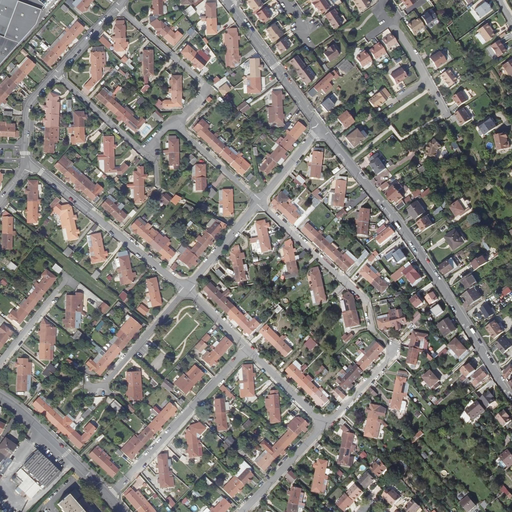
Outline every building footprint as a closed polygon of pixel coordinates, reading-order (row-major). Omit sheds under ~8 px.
[(0,0),(0,61),(34,24),(36,11),(39,8),(44,5),(40,0),(0,0)] [(73,9),(75,6),(73,4),(74,2),(71,0),(66,0),(65,2),(73,9)] [(75,0),(74,2),(73,4),(75,6),(82,12),(84,10),(86,11),(88,8),(87,7),(92,1),(91,0),(75,0)] [(162,8),(162,1),(161,0),(152,0),(153,16),(158,16),(158,14),(163,14),(163,12),(162,8)] [(249,0),(247,2),(254,12),(263,5),(259,0),(249,0)] [(329,8),(323,0),(316,0),(311,4),(314,8),(317,7),(319,10),(318,10),(321,14),(329,8)] [(353,0),(352,1),(360,12),(370,5),(367,0),(353,0)] [(400,0),(407,9),(416,2),(414,0),(400,0)] [(479,0),(470,8),(478,20),(490,12),(487,9),(488,8),(487,5),(486,6),(480,0),(479,0)] [(215,3),(206,3),(206,16),(201,16),(202,21),(206,21),(207,34),(217,33),(217,30),(220,30),(219,25),(216,25),(215,3)] [(184,16),(187,13),(193,9),(191,5),(182,12),(184,16)] [(267,11),(265,8),(256,14),(258,18),(259,17),(263,23),(271,16),(267,11)] [(324,16),(327,20),(334,29),(342,24),(336,14),(337,13),(334,9),(324,16)] [(427,13),(421,17),(427,25),(437,18),(431,10),(427,13)] [(160,33),(164,37),(170,30),(168,28),(158,19),(149,24),(157,31),(156,33),(158,35),(160,33)] [(424,27),(419,19),(411,24),(411,23),(407,25),(414,36),(417,33),(416,33),(424,27)] [(70,30),(68,31),(75,38),(84,28),(77,21),(74,24),(72,22),(67,27),(70,30)] [(486,43),(495,37),(493,34),(490,31),(492,30),(487,24),(478,31),(478,32),(485,41),(486,43)] [(124,25),(116,25),(115,25),(115,29),(113,29),(114,32),(115,32),(115,36),(115,38),(125,38),(124,25)] [(270,39),(273,43),(283,36),(280,31),(279,32),(274,25),(266,31),(271,38),(270,39)] [(197,34),(193,29),(189,35),(193,38),(197,34)] [(174,34),(171,31),(170,30),(164,37),(173,45),(182,35),(177,31),(174,34)] [(58,38),(60,40),(67,33),(64,31),(58,38)] [(68,31),(67,33),(60,40),(60,41),(67,47),(75,38),(68,31)] [(226,67),(235,67),(235,63),(239,63),(239,59),(241,59),(241,55),(239,55),(238,40),(240,40),(240,36),(238,36),(238,32),(225,33),(226,67)] [(485,41),(478,32),(475,35),(482,44),(485,41)] [(397,43),(392,34),(382,41),(388,49),(397,43)] [(101,38),(99,40),(108,49),(111,45),(104,38),(101,38)] [(115,38),(115,40),(116,45),(114,45),(114,50),(116,50),(116,51),(125,51),(125,46),(128,46),(127,42),(125,42),(125,38),(115,38)] [(283,39),(275,46),(281,54),(290,48),(283,39)] [(51,50),(58,56),(67,47),(60,41),(58,43),(53,49),(51,50)] [(499,42),(491,48),(498,57),(506,52),(499,42)] [(386,53),(379,43),(376,45),(376,46),(369,51),(376,60),(386,53)] [(31,53),(34,50),(27,44),(24,47),(31,53)] [(188,45),(182,52),(185,55),(184,57),(186,58),(187,57),(195,64),(193,66),(196,69),(198,66),(201,69),(207,62),(188,45)] [(332,45),(328,48),(329,50),(328,51),(324,54),(329,62),(339,55),(332,45)] [(91,65),(101,65),(101,63),(100,52),(103,52),(103,47),(92,47),(92,52),(90,52),(91,65)] [(50,52),(48,50),(41,58),(43,60),(50,52)] [(50,52),(43,60),(50,66),(58,56),(51,50),(50,52)] [(143,54),(143,63),(153,63),(152,50),(143,50),(143,54)] [(372,61),(365,51),(361,54),(362,55),(355,59),(361,68),(372,61)] [(430,58),(436,68),(446,61),(443,57),(444,55),(442,52),(440,51),(430,58)] [(341,79),(355,65),(349,55),(334,69),(335,70),(330,74),(314,88),(313,88),(308,93),(312,98),(333,78),(335,81),(340,77),(341,79)] [(291,65),(298,74),(306,68),(297,56),(288,62),(290,66),(291,65)] [(28,58),(20,67),(19,68),(26,75),(35,65),(28,58)] [(511,61),(510,60),(503,65),(511,77),(511,76),(511,61)] [(251,76),(251,80),(251,86),(247,87),(247,93),(261,92),(260,70),(263,70),(263,65),(260,65),(259,62),(250,63),(250,67),(247,67),(247,76),(251,76)] [(143,63),(143,65),(143,76),(147,76),(153,76),(153,63),(143,63)] [(101,67),(101,65),(91,65),(92,78),(84,87),(89,91),(100,78),(101,78),(101,74),(103,74),(102,72),(101,72),(101,67)] [(20,81),(26,75),(19,68),(17,66),(10,74),(12,76),(10,78),(21,88),(24,84),(20,81)] [(111,76),(117,70),(114,68),(109,74),(111,76)] [(306,68),(298,74),(306,85),(309,83),(311,82),(315,78),(307,68),(306,68)] [(391,76),(396,85),(400,82),(407,77),(402,68),(391,76)] [(450,68),(442,74),(445,79),(446,79),(447,80),(446,81),(446,83),(448,86),(450,86),(459,79),(450,68)] [(171,100),(165,100),(165,107),(172,107),(172,106),(181,106),(181,75),(171,75),(171,79),(171,84),(171,88),(168,88),(168,93),(172,93),(171,100)] [(218,78),(215,75),(210,81),(213,84),(218,78)] [(143,94),(150,86),(147,84),(147,76),(143,76),(144,86),(140,90),(143,94)] [(9,77),(1,86),(2,87),(10,78),(9,77)] [(10,78),(2,87),(1,89),(8,95),(15,88),(20,93),(23,90),(21,88),(10,78)] [(223,95),(232,89),(227,83),(218,89),(223,95)] [(8,95),(1,89),(0,87),(0,104),(1,103),(4,106),(6,103),(4,100),(8,95)] [(95,97),(105,105),(111,98),(110,97),(108,94),(110,92),(104,87),(95,97)] [(368,101),(375,109),(386,100),(386,99),(390,96),(384,88),(368,101)] [(277,123),(277,127),(283,126),(282,100),(285,100),(285,95),(282,95),(282,91),(272,92),(272,97),(270,97),(270,100),(272,100),(272,107),(269,107),(270,123),(277,123)] [(462,91),(454,97),(460,106),(468,101),(462,91)] [(46,110),(46,114),(59,115),(59,102),(56,102),(59,96),(49,93),(47,100),(46,106),(43,106),(43,110),(46,110)] [(139,105),(145,99),(142,97),(136,103),(139,105)] [(105,105),(115,114),(121,107),(113,99),(111,98),(105,105)] [(245,101),(238,107),(243,114),(250,108),(248,104),(252,101),(250,98),(246,102),(245,101)] [(335,106),(328,98),(321,105),(327,112),(335,106)] [(158,99),(154,103),(154,104),(160,109),(162,107),(163,107),(163,101),(161,101),(158,99)] [(508,109),(503,103),(499,105),(505,112),(508,109)] [(124,122),(130,115),(133,113),(126,107),(124,109),(121,107),(115,114),(118,116),(116,118),(119,121),(121,119),(124,122)] [(464,108),(455,114),(463,125),(471,119),(464,108)] [(156,110),(151,115),(158,120),(162,115),(156,110)] [(346,111),(337,118),(344,128),(353,121),(346,111)] [(74,112),(74,116),(74,119),(74,126),(74,128),(84,127),(83,120),(86,120),(86,115),(83,116),(83,112),(74,112)] [(239,112),(234,117),(237,120),(242,114),(239,112)] [(58,128),(59,115),(46,114),(46,119),(43,118),(43,123),(45,123),(45,127),(58,128)] [(136,120),(132,116),(130,115),(124,122),(134,131),(143,120),(139,116),(136,120)] [(479,125),(481,129),(493,120),(491,117),(479,125)] [(202,119),(193,129),(197,133),(242,175),(250,165),(241,156),(243,154),(240,151),(238,153),(231,147),(228,149),(223,144),(225,141),(221,137),(218,139),(216,138),(219,135),(216,132),(213,135),(207,129),(209,126),(202,119)] [(493,120),(481,129),(485,135),(497,126),(493,120)] [(267,175),(277,162),(281,157),(284,160),(287,157),(284,154),(288,149),(291,151),(295,147),(292,145),(306,128),(299,122),(290,132),(288,130),(285,133),(288,135),(271,155),(268,153),(265,157),(268,159),(260,169),(267,175)] [(15,127),(3,126),(1,126),(1,136),(5,136),(19,137),(19,131),(15,130),(15,127)] [(54,141),(57,141),(58,128),(45,127),(44,140),(54,141)] [(74,128),(74,130),(74,143),(84,143),(84,127),(74,128)] [(356,128),(345,137),(350,143),(352,142),(355,145),(364,138),(359,132),(356,128)] [(87,140),(91,144),(100,133),(97,131),(92,136),(91,136),(87,140)] [(506,132),(495,135),(498,150),(510,148),(509,141),(508,142),(506,132)] [(169,147),(169,165),(179,165),(178,136),(168,136),(169,143),(166,143),(166,147),(169,147)] [(428,151),(427,156),(437,158),(439,149),(442,146),(435,139),(430,144),(430,145),(429,145),(427,151),(428,151)] [(53,153),(54,142),(54,141),(44,140),(44,153),(53,153)] [(104,155),(104,157),(113,157),(113,148),(115,148),(115,145),(113,145),(113,142),(103,142),(104,155)] [(313,162),(310,162),(309,164),(308,164),(307,166),(312,167),(312,168),(309,168),(308,175),(311,176),(311,177),(321,178),(324,148),(314,148),(314,155),(313,162)] [(378,153),(369,159),(371,163),(370,163),(378,174),(388,168),(380,157),(381,156),(378,153)] [(64,156),(54,166),(64,175),(70,168),(72,165),(73,164),(64,156)] [(113,157),(104,157),(101,158),(98,158),(98,160),(100,160),(100,168),(101,167),(101,170),(104,170),(104,173),(116,173),(118,169),(114,169),(113,157)] [(194,157),(189,162),(192,165),(197,160),(194,157)] [(196,184),(197,191),(206,190),(205,164),(196,165),(196,180),(196,184)] [(425,165),(418,169),(422,175),(428,171),(425,165)] [(144,202),(144,198),(144,195),(143,167),(138,167),(138,172),(134,172),(134,185),(131,185),(131,198),(134,198),(134,202),(144,202)] [(73,183),(80,176),(72,169),(70,168),(64,175),(67,178),(65,180),(68,182),(70,181),(73,183)] [(82,174),(80,176),(88,183),(90,181),(82,174)] [(397,174),(380,186),(384,190),(396,181),(394,179),(399,176),(397,174)] [(300,175),(294,181),(300,187),(306,181),(300,175)] [(83,192),(89,185),(88,183),(80,176),(73,183),(77,187),(75,189),(78,191),(80,189),(83,192)] [(337,187),(336,193),(335,206),(344,207),(345,203),(348,203),(348,198),(345,198),(347,177),(339,176),(338,180),(337,180),(337,184),(335,184),(335,187),(337,187)] [(28,193),(27,201),(37,202),(37,200),(38,181),(28,180),(28,189),(26,189),(26,193),(28,193)] [(387,194),(390,198),(404,188),(399,183),(397,185),(396,184),(387,191),(388,193),(387,194)] [(91,186),(89,185),(83,192),(92,201),(97,196),(101,191),(97,187),(95,189),(91,186)] [(404,188),(390,198),(392,202),(395,200),(397,202),(404,197),(402,195),(407,191),(405,187),(404,188)] [(211,188),(206,194),(212,198),(217,193),(211,188)] [(323,199),(319,194),(321,191),(318,188),(313,193),(321,201),(323,199)] [(423,197),(432,191),(430,188),(421,195),(422,197),(423,197)] [(223,205),(223,216),(233,215),(232,190),(222,190),(222,191),(219,191),(219,205),(223,205)] [(275,205),(273,206),(277,210),(279,208),(295,223),(301,217),(296,211),(298,209),(294,205),(291,202),(289,205),(287,203),(290,199),(283,192),(272,203),(275,205)] [(172,198),(166,193),(160,200),(166,205),(172,198)] [(118,207),(116,205),(114,203),(116,201),(109,195),(106,198),(108,199),(102,205),(121,222),(127,216),(121,210),(124,206),(121,203),(120,204),(118,207)] [(313,206),(315,208),(321,202),(316,197),(312,201),(315,203),(313,206)] [(405,205),(406,206),(413,200),(410,197),(396,206),(399,210),(405,205)] [(60,217),(62,227),(65,227),(75,225),(74,220),(75,220),(74,216),(73,216),(71,207),(68,205),(61,206),(58,203),(60,200),(57,198),(48,208),(52,211),(52,210),(60,217)] [(464,198),(450,206),(457,216),(460,214),(461,215),(471,209),(469,205),(471,204),(471,202),(470,201),(468,201),(467,202),(464,198)] [(37,204),(37,202),(27,201),(27,210),(24,210),(24,213),(27,213),(27,218),(29,218),(28,223),(37,223),(37,204)] [(408,209),(412,215),(415,219),(426,212),(418,201),(408,209)] [(7,209),(14,214),(16,211),(9,206),(7,209)] [(443,208),(442,206),(434,211),(435,214),(443,208)] [(132,217),(138,210),(135,207),(129,214),(132,217)] [(344,209),(336,215),(340,219),(347,213),(344,209)] [(360,212),(359,220),(358,234),(367,236),(370,210),(361,209),(360,212)] [(3,217),(3,233),(12,233),(12,231),(12,216),(5,210),(1,215),(3,217)] [(427,216),(418,222),(422,227),(421,228),(423,231),(433,225),(427,216)] [(139,217),(137,220),(145,226),(147,224),(139,217)] [(182,245),(177,251),(182,254),(178,259),(190,268),(192,264),(195,266),(197,263),(195,261),(200,255),(202,256),(205,253),(203,252),(209,245),(211,247),(214,243),(212,241),(222,229),(223,230),(227,225),(217,219),(208,230),(205,228),(203,232),(205,234),(202,238),(199,235),(196,240),(198,242),(195,246),(190,252),(182,245)] [(169,261),(175,253),(168,246),(166,245),(170,240),(165,236),(164,238),(159,233),(158,234),(156,236),(150,230),(149,230),(152,226),(148,223),(147,224),(145,226),(137,220),(130,227),(134,230),(133,231),(135,233),(137,232),(143,238),(142,240),(145,242),(146,241),(169,261)] [(261,242),(263,252),(272,250),(268,229),(271,228),(270,223),(266,223),(266,220),(256,223),(259,237),(250,239),(250,244),(261,242)] [(353,265),(343,255),(337,250),(339,247),(334,242),(331,244),(322,235),(324,233),(321,230),(318,232),(309,224),(303,230),(347,272),(353,265)] [(379,234),(387,228),(384,224),(376,231),(379,234)] [(66,229),(63,229),(65,240),(68,240),(77,238),(75,225),(65,227),(66,229)] [(156,236),(158,234),(152,228),(150,230),(156,236)] [(391,228),(377,239),(381,244),(395,233),(391,228)] [(445,236),(450,244),(452,243),(456,249),(465,243),(460,237),(456,230),(445,236)] [(12,249),(12,235),(12,233),(3,233),(2,249),(12,249)] [(94,251),(90,252),(92,261),(96,260),(97,262),(105,260),(100,233),(91,235),(94,251)] [(332,243),(335,240),(330,234),(326,237),(332,243)] [(289,272),(285,273),(284,273),(286,279),(300,276),(294,252),(296,252),(296,249),(294,249),(291,239),(285,242),(286,247),(283,248),(285,257),(282,258),(283,263),(287,263),(287,265),(289,272)] [(175,253),(177,251),(170,244),(168,246),(175,253)] [(247,281),(244,266),(242,259),(246,258),(245,253),(241,254),(239,245),(235,246),(235,247),(234,248),(232,250),(233,252),(231,252),(232,256),(230,257),(231,261),(233,260),(238,282),(247,281)] [(63,253),(68,257),(73,251),(67,247),(63,253)] [(399,247),(390,253),(396,262),(405,256),(399,247)] [(388,252),(386,249),(378,256),(376,257),(378,260),(388,252)] [(348,251),(343,255),(353,265),(356,262),(360,266),(362,264),(361,263),(366,259),(365,258),(370,253),(366,250),(360,255),(361,256),(358,260),(355,257),(353,258),(350,255),(351,253),(348,251)] [(119,259),(124,284),(134,282),(133,278),(135,277),(135,274),(132,275),(127,251),(118,253),(119,259)] [(488,262),(483,255),(472,262),(477,269),(488,262)] [(452,258),(440,266),(446,274),(457,266),(452,258)] [(121,285),(124,284),(119,259),(115,259),(121,285)] [(7,267),(13,272),(17,267),(11,262),(7,267)] [(391,276),(395,281),(404,275),(402,273),(403,272),(413,284),(422,278),(409,262),(391,276)] [(52,268),(59,273),(62,269),(56,263),(52,268)] [(367,266),(360,272),(383,293),(389,286),(380,277),(382,275),(379,272),(376,274),(367,266)] [(311,287),(314,304),(327,301),(319,267),(312,268),(310,271),(314,286),(311,287)] [(216,272),(222,278),(225,275),(219,269),(216,272)] [(37,287),(45,293),(56,278),(46,270),(41,275),(44,278),(39,285),(37,287)] [(96,270),(91,276),(95,280),(101,273),(96,270)] [(471,273),(461,279),(469,291),(474,287),(478,284),(471,273)] [(151,302),(148,302),(147,303),(148,307),(161,305),(156,278),(147,280),(149,293),(151,302)] [(254,319),(253,320),(251,323),(244,316),(226,298),(232,293),(227,289),(222,295),(219,291),(216,288),(210,283),(204,290),(209,295),(207,297),(210,300),(212,298),(250,335),(261,325),(254,319)] [(83,286),(81,289),(88,295),(91,291),(83,286)] [(37,287),(36,288),(29,297),(36,303),(39,300),(41,301),(44,298),(42,297),(45,293),(37,287)] [(469,291),(463,294),(471,305),(481,298),(474,287),(469,291)] [(509,287),(503,291),(506,295),(511,291),(509,287)] [(123,291),(117,297),(123,302),(124,302),(126,304),(131,299),(128,297),(129,296),(123,291)] [(354,295),(350,292),(343,293),(345,301),(348,316),(351,327),(360,325),(354,295)] [(66,324),(65,328),(78,328),(78,312),(82,312),(83,294),(81,293),(76,293),(76,296),(67,296),(65,319),(63,319),(62,324),(66,324)] [(434,293),(426,298),(431,304),(438,299),(434,293)] [(411,301),(417,308),(423,303),(417,296),(411,301)] [(20,308),(28,314),(36,303),(29,297),(26,300),(22,306),(20,308)] [(118,301),(116,304),(122,310),(125,307),(118,301)] [(105,313),(110,307),(104,302),(98,308),(105,313)] [(487,304),(481,308),(487,318),(494,314),(487,304)] [(141,305),(138,309),(145,315),(148,310),(141,305)] [(19,325),(28,314),(20,308),(19,310),(16,313),(13,310),(7,317),(11,320),(12,319),(19,325)] [(391,317),(378,319),(378,320),(380,329),(384,328),(385,331),(389,330),(388,328),(397,326),(398,330),(402,329),(401,325),(405,324),(405,323),(408,322),(406,314),(403,314),(402,309),(397,310),(397,309),(390,310),(390,314),(391,317)] [(418,310),(411,317),(413,319),(412,321),(415,324),(415,325),(418,328),(425,319),(418,310)] [(251,323),(253,320),(249,317),(250,317),(247,314),(244,316),(251,323)] [(87,363),(100,375),(116,356),(117,357),(120,355),(118,354),(136,333),(138,334),(140,331),(139,330),(141,326),(131,317),(110,341),(114,344),(106,353),(102,350),(99,353),(103,357),(97,364),(91,359),(87,363)] [(494,318),(485,324),(491,332),(490,332),(495,339),(504,332),(498,324),(494,318)] [(50,344),(53,344),(55,344),(55,327),(54,328),(44,320),(41,324),(41,331),(38,331),(38,335),(40,335),(40,352),(37,352),(37,355),(40,356),(39,359),(49,360),(50,344)] [(449,320),(440,325),(446,336),(455,330),(449,320)] [(498,324),(504,332),(506,330),(501,322),(498,324)] [(0,333),(0,342),(3,345),(13,333),(3,325),(0,328),(0,331),(1,332),(0,333)] [(267,325),(260,332),(267,338),(264,340),(267,343),(269,341),(286,357),(292,350),(283,341),(286,339),(282,336),(280,338),(267,325)] [(347,344),(355,336),(352,332),(344,340),(347,344)] [(416,366),(419,352),(421,341),(425,341),(427,342),(428,335),(413,332),(413,336),(409,335),(409,339),(412,340),(407,364),(416,366)] [(75,334),(72,338),(79,343),(82,340),(75,334)] [(207,335),(202,340),(207,345),(212,339),(207,335)] [(315,340),(312,337),(305,344),(308,347),(315,340)] [(511,346),(503,337),(495,344),(504,353),(511,346)] [(468,351),(456,338),(448,346),(460,358),(468,351)] [(201,340),(195,347),(200,352),(207,345),(201,340)] [(207,352),(202,358),(211,367),(213,364),(215,366),(218,362),(216,361),(229,347),(222,340),(210,354),(207,352)] [(362,373),(384,350),(378,343),(364,358),(358,363),(355,367),(349,373),(343,379),(341,377),(336,381),(346,390),(349,387),(351,389),(354,386),(352,384),(359,376),(361,377),(363,375),(362,373)] [(22,359),(18,367),(17,391),(26,391),(27,375),(31,375),(31,363),(27,362),(27,359),(22,359)] [(67,359),(62,366),(70,370),(74,363),(67,359)] [(468,378),(476,370),(470,363),(464,368),(463,367),(460,370),(466,375),(460,380),(462,383),(468,378)] [(511,363),(503,374),(507,379),(508,381),(511,379),(509,377),(511,373),(511,363)] [(42,374),(48,379),(49,378),(50,378),(57,369),(50,364),(42,374)] [(244,390),(241,390),(241,397),(254,396),(253,377),(255,377),(255,373),(252,373),(252,364),(242,365),(242,367),(243,380),(240,381),(238,381),(238,384),(240,384),(243,384),(244,390)] [(329,400),(328,399),(319,390),(311,382),(306,378),(303,375),(301,372),(293,364),(286,371),(300,384),(298,386),(300,388),(302,386),(323,407),(329,400)] [(347,370),(349,373),(355,367),(352,365),(347,370)] [(323,366),(315,373),(318,376),(320,374),(323,378),(329,372),(323,366)] [(186,372),(175,384),(185,394),(188,391),(190,392),(192,390),(190,389),(198,380),(199,382),(202,379),(201,378),(204,374),(197,368),(190,375),(186,372)] [(473,383),(476,386),(488,376),(482,369),(473,377),(477,380),(473,383)] [(434,392),(441,386),(438,383),(440,381),(431,370),(423,377),(432,388),(431,389),(434,392)] [(129,396),(129,400),(142,399),(141,386),(137,386),(137,383),(141,383),(140,376),(136,376),(136,372),(127,373),(128,391),(126,391),(126,396),(129,396)] [(401,410),(403,397),(404,392),(406,382),(408,374),(398,372),(397,380),(395,380),(394,384),(396,385),(393,400),(390,399),(389,404),(392,404),(391,408),(401,410)] [(151,384),(154,387),(158,383),(152,378),(149,381),(152,383),(151,384)] [(165,379),(161,384),(169,392),(174,387),(165,379)] [(34,389),(37,392),(43,386),(39,382),(34,389)] [(227,382),(224,386),(227,389),(230,391),(230,392),(233,388),(227,382)] [(371,387),(368,390),(376,397),(378,394),(371,387)] [(319,390),(328,399),(330,396),(324,390),(321,388),(319,390)] [(331,393),(337,399),(343,393),(338,388),(335,391),(334,390),(331,393)] [(269,398),(270,412),(270,423),(280,422),(278,390),(270,390),(271,394),(269,395),(269,398)] [(490,391),(481,399),(488,408),(496,402),(493,398),(492,396),(493,395),(490,391)] [(432,394),(428,397),(437,406),(440,403),(438,400),(432,394)] [(64,395),(58,401),(61,404),(67,398),(64,395)] [(73,422),(66,416),(63,420),(39,398),(33,405),(79,448),(97,430),(90,423),(83,430),(86,432),(81,437),(74,430),(78,426),(75,424),(74,425),(72,423),(73,422)] [(227,430),(227,423),(226,414),(229,413),(229,410),(225,411),(224,402),(224,398),(215,400),(217,419),(214,419),(215,423),(217,423),(218,431),(227,430)] [(123,407),(115,400),(110,405),(118,412),(123,407)] [(472,420),(473,420),(485,410),(478,402),(478,401),(466,412),(462,416),(461,416),(461,417),(461,418),(462,418),(463,418),(467,422),(469,422),(472,420)] [(138,437),(135,434),(120,450),(131,460),(134,457),(133,456),(158,430),(160,431),(162,428),(161,427),(171,416),(173,417),(176,414),(174,412),(177,409),(170,403),(161,412),(157,417),(148,426),(138,437)] [(130,404),(127,407),(133,413),(136,410),(130,404)] [(365,436),(375,438),(378,420),(379,415),(385,416),(386,411),(381,406),(371,404),(370,408),(367,407),(366,413),(369,413),(366,428),(364,428),(364,431),(366,432),(365,436)] [(157,417),(161,412),(155,406),(153,409),(151,411),(157,417)] [(437,414),(441,418),(444,416),(448,412),(445,408),(441,411),(437,414)] [(88,410),(81,417),(84,420),(91,413),(88,410)] [(511,420),(511,419),(510,418),(508,415),(509,415),(505,410),(497,417),(505,427),(511,420)] [(69,414),(66,416),(73,422),(75,420),(69,414)] [(268,452),(257,464),(264,471),(267,468),(268,470),(271,467),(269,465),(280,453),(282,456),(286,452),(283,450),(302,430),(305,433),(308,429),(305,427),(308,424),(301,417),(298,421),(295,418),(287,426),(288,427),(290,429),(289,431),(272,448),(264,440),(260,444),(266,450),(268,452)] [(243,425),(247,429),(252,423),(249,420),(243,425)] [(187,439),(189,457),(198,456),(198,445),(201,444),(200,440),(197,440),(197,438),(206,428),(199,422),(196,425),(189,426),(187,430),(187,434),(184,435),(185,439),(187,439)] [(145,424),(135,434),(138,437),(148,426),(145,424)] [(415,436),(418,439),(422,436),(426,432),(423,429),(415,436)] [(339,459),(338,464),(353,467),(354,457),(350,457),(351,452),(354,453),(355,448),(352,447),(355,434),(345,432),(340,456),(338,456),(338,459),(339,459)] [(9,457),(17,446),(5,437),(0,444),(0,451),(8,458),(9,457)] [(223,442),(229,447),(233,444),(227,438),(223,442)] [(109,461),(103,455),(95,448),(89,455),(92,458),(91,460),(92,461),(94,459),(112,477),(119,470),(109,461)] [(38,450),(23,466),(46,488),(61,472),(38,450)] [(254,461),(257,464),(268,452),(266,450),(254,461)] [(511,453),(509,450),(500,457),(503,460),(507,465),(509,468),(511,464),(511,453)] [(0,463),(3,466),(8,458),(0,451),(0,463)] [(159,454),(157,456),(158,465),(155,465),(156,468),(158,468),(160,488),(174,487),(173,477),(169,477),(169,476),(169,471),(168,467),(167,459),(167,454),(159,454)] [(3,466),(0,469),(0,472),(3,474),(7,469),(6,469),(6,468),(7,469),(13,461),(9,457),(8,458),(3,466)] [(319,460),(312,491),(326,494),(327,490),(326,490),(328,480),(329,476),(326,475),(328,461),(319,460)] [(371,469),(380,478),(389,468),(380,460),(371,469)] [(251,468),(244,461),(241,464),(246,469),(239,476),(236,474),(235,476),(223,489),(224,489),(232,498),(238,492),(239,493),(243,490),(241,488),(247,482),(249,484),(253,480),(251,478),(253,475),(249,471),(251,468)] [(291,471),(286,476),(293,483),(299,478),(291,471)] [(359,482),(367,489),(376,480),(368,472),(359,482)] [(210,481),(211,481),(206,476),(203,480),(213,489),(215,487),(210,481)] [(346,494),(354,502),(363,493),(355,485),(346,494)] [(511,497),(511,494),(505,486),(500,489),(503,493),(505,491),(507,493),(506,494),(511,499),(511,497)] [(297,511),(298,508),(305,509),(306,504),(303,503),(305,493),(301,493),(302,489),(292,487),(291,491),(289,491),(288,495),(291,495),(288,511),(285,510),(284,511),(297,511)] [(394,506),(395,505),(402,498),(394,491),(393,492),(390,489),(383,496),(394,506)] [(155,511),(156,511),(138,491),(135,493),(132,490),(125,496),(139,511),(155,511)] [(84,511),(69,494),(57,504),(62,509),(61,510),(63,511),(84,511)] [(345,511),(354,502),(346,494),(337,504),(345,511)] [(469,497),(461,504),(467,511),(469,511),(476,506),(469,497)] [(169,498),(166,501),(172,508),(175,505),(169,498)] [(406,509),(414,500),(413,498),(404,508),(406,509)] [(224,511),(231,505),(224,499),(214,509),(212,506),(208,510),(210,511),(224,511)] [(406,509),(408,511),(417,511),(422,507),(414,500),(406,509)]
